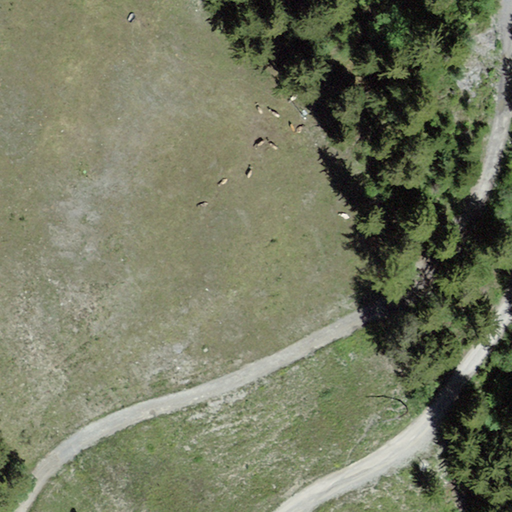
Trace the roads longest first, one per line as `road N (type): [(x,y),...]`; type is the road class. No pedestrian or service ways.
road 1 (track): [(26,511),(61,463),(410,291),(459,246),(488,178),(511,29)]
road 2 (track): [(320,511),(474,400),(511,343)]
